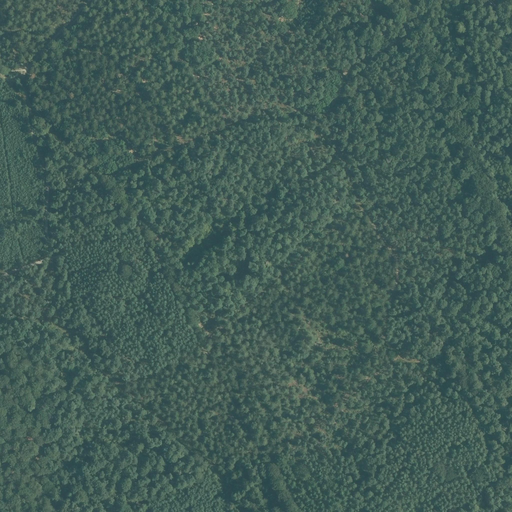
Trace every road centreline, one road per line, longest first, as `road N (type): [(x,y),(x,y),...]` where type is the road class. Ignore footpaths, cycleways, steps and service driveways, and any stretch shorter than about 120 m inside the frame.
road 1 (track): [(508,474),(448,363),(403,359),(383,339),(397,261),(360,205),(324,124),(344,79),(276,0)]
road 2 (track): [(7,79),(138,226),(289,511)]
road 3 (track): [(0,277),(215,468),(226,511)]
road 4 (unclassified): [(511,255),(417,34),(392,0)]
road 5 (track): [(98,178),(269,108),(325,117)]
road 6 (track): [(94,511),(56,464),(46,435),(60,401),(43,396),(28,359),(47,316)]
road 7 (track): [(201,343),(360,205)]
road 8 (track): [(52,257),(45,174),(22,73)]
road 9 (track): [(399,356),(285,447),(259,455)]
